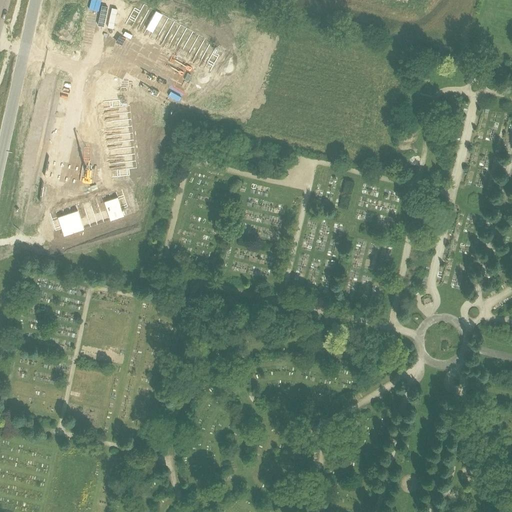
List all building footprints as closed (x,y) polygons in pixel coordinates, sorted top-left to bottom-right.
[(135,8),(129,19),(213,66),(219,55),(214,52),(218,45),(144,4),(140,11),(135,8)] [(173,76),(171,65),(141,71),(143,82),(173,76)] [(121,100),(109,101),(117,177),(130,175),(129,169),(137,169),(130,105),(122,106),(121,100)] [(51,184),(54,174),(43,171),(40,182),(51,184)] [(124,195),(52,219),(56,231),(61,229),(64,237),(124,216),(122,209),(127,207),(124,195)]
